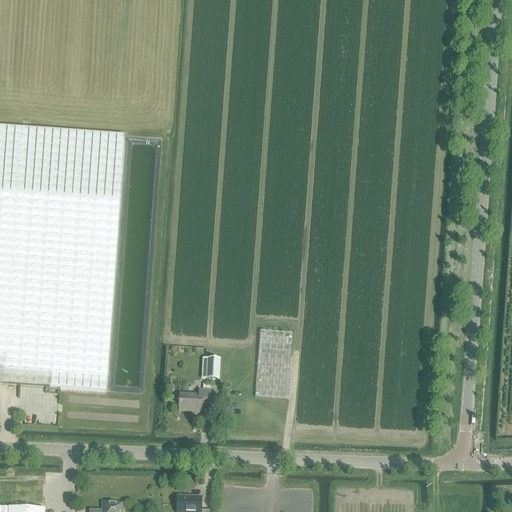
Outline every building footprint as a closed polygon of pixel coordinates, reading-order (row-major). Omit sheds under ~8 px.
[(0,384),(107,392),(125,136),(0,126),(0,384)] [(255,397),(287,401),(293,333),(260,331),(255,397)] [(207,380),(219,381),(219,361),(207,361),(207,380)] [(193,415),(201,415),(201,409),(210,409),(211,392),(199,392),(199,397),(181,396),(180,412),(193,413),(193,415)] [(203,511),(204,500),(188,500),(188,497),(178,497),(177,511),(203,511)]
